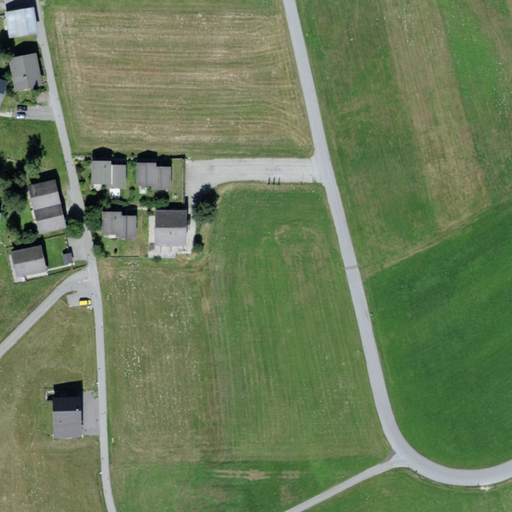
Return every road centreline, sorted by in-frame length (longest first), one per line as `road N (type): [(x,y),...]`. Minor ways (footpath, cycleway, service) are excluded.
road 1 (unclassified): [(511,469),(476,478),(438,474),(407,453),(389,425),(288,0)]
road 2 (residential): [(90,258),(36,0)]
road 3 (unclassified): [(114,511),(94,277)]
road 4 (residential): [(94,277),(65,286),(0,351)]
